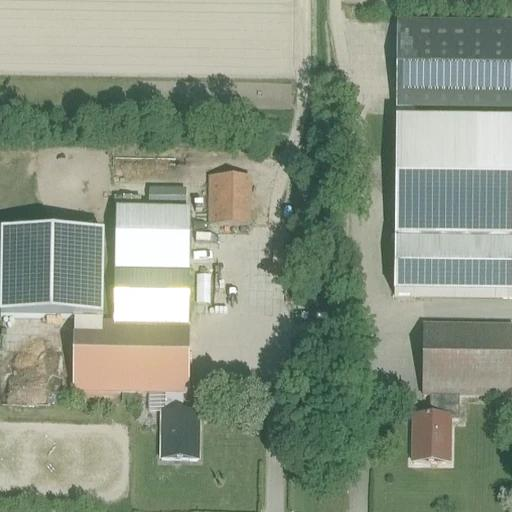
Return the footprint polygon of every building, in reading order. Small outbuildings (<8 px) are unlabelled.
[(511,25),(396,24),(395,120),(511,121),(511,25)] [(511,123),(396,122),(394,246),(511,247),(511,123)] [(242,179),(208,178),(207,227),(250,228),(250,179),(242,179)] [(183,395),(188,395),(189,334),(189,211),(114,211),(114,324),(103,324),(75,324),(74,393),(166,395),(165,415),(162,415),(161,461),(198,462),(199,415),(182,415),(183,395)] [(104,236),(3,234),(1,318),(75,320),(75,324),(103,324),(104,236)] [(511,247),(394,246),(394,295),(511,295),(511,247)] [(197,280),(197,308),(209,308),(209,280),(197,280)] [(511,399),(511,328),(424,327),(423,398),(430,398),(429,418),(413,418),(413,465),(450,465),(450,418),(447,418),(447,399),(511,399)]
